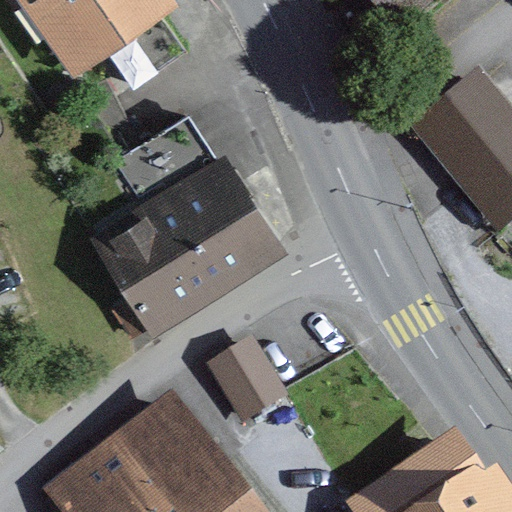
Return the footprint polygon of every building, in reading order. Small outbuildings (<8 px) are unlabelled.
[(179,2),(177,0),(14,0),(69,78),(179,2)] [(369,0),(394,31),(433,0),(369,0)] [(511,129),(511,110),(478,68),(409,123),(452,177),(511,129)] [(109,306),(129,336),(146,325),(152,335),(286,249),(222,149),(215,154),(187,109),(113,157),(140,199),(85,233),(125,295),(109,306)] [(511,217),(511,129),(452,177),(495,231),(511,217)] [(288,390),(252,332),(206,361),(242,419),(288,390)] [(169,389),(106,437),(164,511),(227,511),(250,495),(169,389)] [(484,475),(452,428),(343,501),(350,511),(511,511),(511,489),(496,467),(484,475)] [(164,511),(106,437),(36,491),(51,511),(164,511)] [(263,511),(250,495),(227,511),(263,511)]
